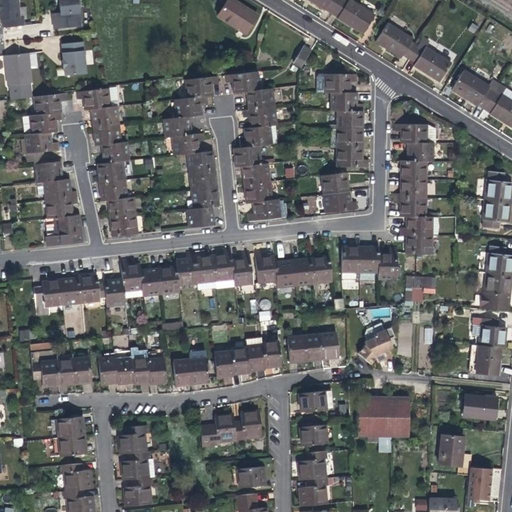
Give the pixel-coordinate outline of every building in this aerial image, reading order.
[(2,20),(3,28),(24,26),(23,17),(20,17),(17,0),(0,0),(0,19),(0,20),(2,20)] [(60,0),(62,5),(60,7),(61,12),(53,13),(55,28),(81,26),(79,12),(80,12),(79,0),(60,0)] [(226,0),(217,16),(238,30),(241,26),(247,31),(257,14),(236,1),(235,0),(226,0)] [(325,9),(331,13),(339,0),(308,0),(309,0),(324,10),(325,9)] [(339,0),(331,13),(337,17),(346,23),(362,34),(374,14),(351,0),(339,0)] [(402,54),(409,59),(417,45),(411,41),(412,38),(387,22),(375,42),(388,50),(400,57),(402,54)] [(84,42),(63,44),(65,57),(65,60),(64,61),(65,68),(66,68),(67,76),(88,73),(84,42)] [(292,62),(301,67),(311,50),(303,45),(292,62)] [(424,48),(417,45),(409,59),(415,63),(413,65),(424,72),(439,82),(451,62),(425,46),(424,48)] [(31,83),(28,53),(4,55),(5,63),(7,63),(8,69),(8,74),(7,74),(8,85),(31,83)] [(477,104),(484,109),(495,90),(499,84),(493,79),(489,86),(463,70),(451,89),(463,97),(476,105),(477,104)] [(233,92),(246,91),(259,89),(257,71),(225,75),(226,83),(232,82),(233,87),(233,92)] [(324,91),(330,91),(350,92),(350,84),(350,81),(355,81),(355,74),(324,73),(324,91)] [(184,79),(186,97),(200,96),(212,94),(211,86),(211,84),(210,76),(184,79)] [(511,127),(511,100),(502,94),(506,88),(499,84),(495,90),(484,109),(490,112),(489,113),(500,120),(511,127)] [(84,109),(91,108),(109,106),(107,88),(82,90),(83,102),(84,109)] [(272,88),(259,89),(246,91),(247,100),(248,109),(275,106),(272,88)] [(511,91),(506,88),(502,94),(511,100),(511,91)] [(330,110),(336,110),(356,110),(356,102),(356,92),(350,92),(330,91),(330,110)] [(33,96),(35,115),(55,112),(60,112),(60,106),(60,102),(65,101),(64,92),(33,96)] [(173,99),(175,117),(189,116),(202,115),(201,104),(200,96),(186,97),(173,99)] [(116,105),(109,106),(91,108),(92,118),(93,127),(118,124),(116,105)] [(277,125),(275,106),(248,109),(249,115),(251,128),(270,126),(277,125)] [(336,110),(336,129),(363,129),(363,120),(363,110),(356,110),(336,110)] [(35,115),(28,115),(22,116),(24,134),(31,134),(51,131),(57,131),(56,120),(55,112),(35,115)] [(165,137),(171,137),(191,134),(190,124),(189,116),(175,117),(163,119),(165,137)] [(120,142),(118,124),(93,127),(94,133),(95,145),(102,144),(120,142)] [(400,143),(407,143),(426,143),(426,125),(395,124),(394,131),(400,132),(400,137),(400,143)] [(435,125),(426,125),(426,143),(433,143),(435,143),(435,125)] [(272,144),(270,126),(251,128),(244,128),(245,137),(246,147),(259,146),(272,144)] [(336,129),(336,147),(363,148),(363,140),(363,129),(336,129)] [(28,162),(35,161),(34,153),(43,152),(57,150),(56,141),(52,142),(52,138),(51,131),(31,134),(24,134),(24,138),(20,139),(22,154),(27,153),(28,162)] [(174,155),(186,153),(200,152),(199,145),(198,142),(204,141),(203,133),(191,134),(171,137),(174,155)] [(127,142),(120,142),(102,144),(103,154),(104,162),(123,161),(130,160),(127,142)] [(433,161),(433,143),(426,143),(407,143),(407,151),(407,161),(426,161),(433,161)] [(261,164),(259,146),(246,147),(241,147),(233,148),(234,156),(236,166),(242,166),(261,164)] [(363,157),(363,148),(336,147),(336,166),(367,167),(368,159),(363,160),(363,157)] [(186,153),(188,171),(214,169),(213,160),(212,151),(200,152),(186,153)] [(44,162),(43,152),(34,153),(35,161),(35,163),(44,162)] [(144,160),(146,169),(154,167),(152,158),(144,160)] [(35,163),(37,182),(63,179),(62,169),(61,160),(44,162),(35,163)] [(125,179),(123,161),(104,162),(97,163),(98,172),(99,181),(125,179)] [(426,180),(426,161),(407,161),(400,161),(400,171),(400,179),(426,180)] [(267,163),(261,164),(242,166),(243,175),(244,184),(270,181),(267,163)] [(285,169),(286,178),(294,177),(293,168),(285,169)] [(188,171),(191,190),(217,187),(215,176),(214,169),(188,171)] [(486,179),(484,199),(509,202),(510,193),(511,182),(503,181),(504,173),(487,171),(487,179),(486,179)] [(321,176),(323,194),(349,191),(348,183),(346,173),(321,176)] [(44,193),(45,200),(72,197),(70,188),(69,178),(63,179),(37,182),(38,193),(44,193)] [(127,197),(125,179),(99,181),(100,190),(101,200),(107,199),(127,197)] [(426,197),(426,180),(400,179),(400,190),(400,197),(426,197)] [(272,200),(270,181),(244,184),(245,191),(246,202),(252,202),(272,200)] [(185,191),(188,209),(212,206),(219,206),(218,197),(217,187),(191,190),(185,191)] [(349,198),(349,191),(323,194),(325,213),(357,209),(356,202),(350,202),(349,198)] [(318,213),(317,195),(302,196),(304,214),(318,213)] [(133,196),(127,197),(107,199),(109,210),(110,218),(135,215),(133,196)] [(47,218),(74,215),(73,206),(72,197),(45,200),(47,218)] [(426,217),(426,197),(400,197),(400,205),(400,216),(406,216),(426,217)] [(278,199),(272,200),(252,202),(253,208),(253,213),(248,213),(249,221),(280,218),(278,199)] [(508,212),(509,202),(484,199),(482,219),(482,226),(497,228),(498,221),(507,222),(508,212)] [(213,214),(212,206),(188,209),(187,209),(189,228),(214,225),(213,214)] [(81,226),(80,215),(74,215),(47,218),(44,218),(48,247),(83,243),(81,226)] [(137,234),(135,215),(110,218),(111,226),(112,236),(137,234)] [(432,217),(426,217),(406,216),(406,228),(400,228),(400,235),(406,235),(432,235),(432,217)] [(11,223),(1,224),(3,235),(12,234),(11,223)] [(431,254),(432,235),(406,235),(406,241),(405,253),(431,254)] [(360,279),(360,273),(360,246),(349,246),(342,245),(341,278),(360,279)] [(360,273),(378,273),(379,253),(379,247),(367,246),(360,246),(360,273)] [(487,253),(485,272),(511,275),(511,266),(511,255),(504,254),(504,248),(489,246),(488,253),(487,253)] [(382,253),(379,253),(378,273),(378,278),(396,279),(397,248),(390,248),(389,253),(382,253)] [(216,288),(234,286),(231,260),(230,250),(223,251),(223,256),(219,256),(212,257),(216,287),(216,288)] [(257,283),(276,281),(274,262),(273,256),(266,256),(262,256),(261,251),(254,252),(257,283)] [(234,260),(231,260),(234,286),(252,284),(249,253),(242,254),(242,259),(234,260)] [(178,286),(197,285),(194,259),(193,254),(186,255),(186,260),(182,260),(175,261),(176,267),(178,286)] [(317,257),(310,258),(313,283),(332,281),(329,256),(317,257)] [(197,289),(216,287),(212,257),(201,258),(194,259),(197,285),(197,289)] [(295,285),(313,283),(310,258),(299,259),(292,260),(295,285)] [(276,287),(295,285),(292,260),(281,261),(274,262),(276,281),(276,287)] [(142,290),(139,271),(139,264),(131,265),(128,265),(127,261),(120,261),(122,279),(123,292),(124,299),(142,297),(142,296),(142,290)] [(179,292),(178,286),(176,267),(165,268),(158,269),(160,294),(179,292)] [(142,296),(160,294),(158,269),(149,270),(139,271),(142,290),(142,296)] [(509,290),(511,275),(485,272),(483,293),(481,293),(479,308),(507,311),(509,290)] [(81,302),(99,300),(99,297),(97,285),(96,275),(87,276),(78,277),(81,302)] [(405,301),(423,301),(423,293),(435,294),(435,277),(405,276),(405,301)] [(63,304),(81,302),(78,277),(70,278),(60,279),(63,304)] [(44,306),(63,304),(60,279),(48,281),(41,281),(41,286),(44,306)] [(124,299),(123,292),(122,279),(110,280),(104,280),(104,284),(106,297),(106,300),(107,307),(125,305),(124,299)] [(99,297),(99,300),(106,300),(106,297),(104,284),(97,285),(99,297)] [(35,307),(44,306),(41,286),(33,287),(35,307)] [(334,299),(335,310),(344,309),(343,298),(334,299)] [(270,321),(270,312),(259,311),(259,320),(270,321)] [(497,326),(498,320),(471,317),(470,324),(472,324),(471,335),(479,336),(478,344),(500,346),(504,347),(505,334),(506,327),(497,326)] [(182,321),(162,324),(163,330),(183,327),(182,321)] [(388,338),(394,334),(390,325),(373,332),(374,335),(363,339),(362,343),(356,353),(370,363),(374,357),(375,360),(384,356),(382,352),(392,347),(388,338)] [(432,344),(433,328),(424,327),(424,344),(432,344)] [(29,329),(19,330),(20,341),(31,340),(29,329)] [(336,333),(320,335),(323,358),(329,357),(338,356),(336,333)] [(313,359),(323,358),(320,335),(304,337),(306,360),(313,359)] [(296,361),(306,360),(304,337),(288,339),(290,362),(296,361)] [(246,340),(247,349),(249,371),(259,370),(265,369),(265,368),(262,346),(262,344),(262,338),(246,340)] [(50,342),(30,344),(30,351),(51,348),(50,342)] [(279,342),(262,344),(262,346),(265,368),(273,367),(281,366),(279,342)] [(499,359),(500,346),(478,344),(475,372),(495,375),(497,359),(499,359)] [(231,351),(231,352),(233,374),(241,373),(249,372),(249,371),(247,349),(231,351)] [(172,351),(173,361),(189,359),(188,351),(180,352),(180,350),(172,351)] [(233,375),(233,374),(231,352),(214,354),(216,377),(225,376),(233,375)] [(89,358),(73,360),(75,383),(84,382),(91,381),(89,358)] [(205,358),(189,359),(191,383),(201,382),(208,381),(205,358)] [(110,383),(117,382),(115,360),(115,359),(98,360),(100,384),(110,383)] [(131,359),(115,360),(117,382),(117,384),(126,383),(133,382),(131,360),(131,359)] [(148,359),(131,360),(133,382),(133,384),(143,383),(150,382),(148,360),(148,359)] [(164,359),(148,360),(150,382),(150,384),(160,383),(166,383),(164,359)] [(183,384),(191,383),(189,359),(173,361),(176,384),(183,384)] [(67,383),(75,383),(73,360),(57,361),(59,384),(67,383)] [(59,387),(59,384),(57,361),(32,363),(34,389),(47,388),(59,387)] [(299,394),(300,412),(325,409),(332,409),(331,390),(323,391),(299,394)] [(464,394),(462,415),(493,418),(494,407),(494,397),(464,394)] [(357,436),(367,436),(378,436),(390,437),(401,437),(408,437),(408,396),(358,395),(357,436)] [(241,422),(233,423),(235,439),(235,442),(242,441),(242,437),(260,434),(258,410),(240,412),(241,422)] [(235,439),(233,423),(232,415),(214,416),(215,427),(208,428),(208,426),(200,427),(202,447),(216,446),(216,441),(235,439)] [(57,420),(59,438),(84,436),(82,424),(82,417),(57,420)] [(121,453),(131,453),(145,451),(143,432),(147,432),(147,425),(128,426),(129,434),(119,435),(120,444),(121,453)] [(300,427),(302,445),(326,443),(324,425),(300,427)] [(440,435),(438,463),(460,465),(461,451),(463,437),(440,435)] [(85,445),(84,436),(59,438),(60,456),(86,454),(85,445)] [(390,453),(390,451),(390,437),(378,436),(378,443),(379,453),(390,453)] [(401,450),(401,437),(390,437),(390,451),(401,450)] [(14,446),(22,446),(23,439),(14,438),(14,446)] [(149,451),(145,451),(131,453),(132,460),(122,461),(123,470),(124,480),(134,479),(147,477),(146,458),(150,458),(149,451)] [(300,480),(308,479),(324,477),(323,459),(327,458),(326,451),(308,453),(308,460),(299,461),(300,471),(300,480)] [(65,472),(67,491),(82,489),(91,489),(90,479),(90,470),(80,471),(79,463),(61,465),(62,473),(65,472)] [(492,483),(494,468),(469,465),(466,498),(490,501),(492,483)] [(237,469),(238,487),(263,484),(262,473),(261,467),(237,469)] [(152,477),(147,477),(134,479),(134,486),(124,487),(125,495),(126,505),(150,503),(148,484),(153,484),(152,477)] [(327,477),(324,477),(308,479),(309,486),(299,487),(299,494),(300,506),(325,503),(324,485),(327,485),(327,477)] [(68,498),(69,511),(93,511),(93,503),(92,496),(83,497),(82,489),(67,491),(63,491),(64,499),(68,498)] [(454,511),(455,498),(428,497),(427,511),(454,511)] [(415,511),(426,511),(427,499),(415,499),(415,511)] [(241,509),(240,511),(265,511),(265,507),(255,508),(254,501),(236,503),(237,510),(241,509)]
